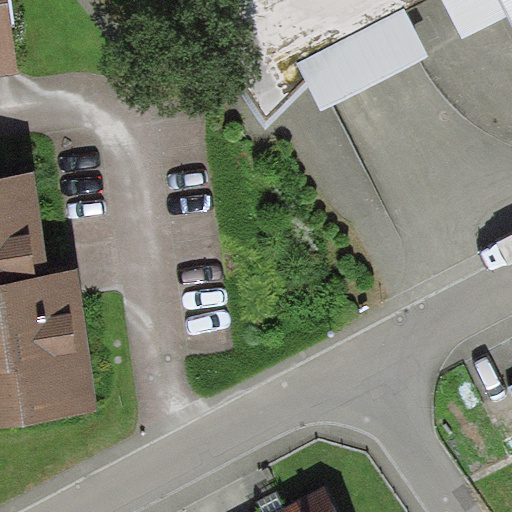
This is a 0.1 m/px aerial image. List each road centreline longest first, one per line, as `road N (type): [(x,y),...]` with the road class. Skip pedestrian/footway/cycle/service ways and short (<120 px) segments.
road 1 (residential): [(83,511),(364,366)]
road 2 (residential): [(364,366),(458,511)]
road 3 (residential): [(364,366),(511,289)]
